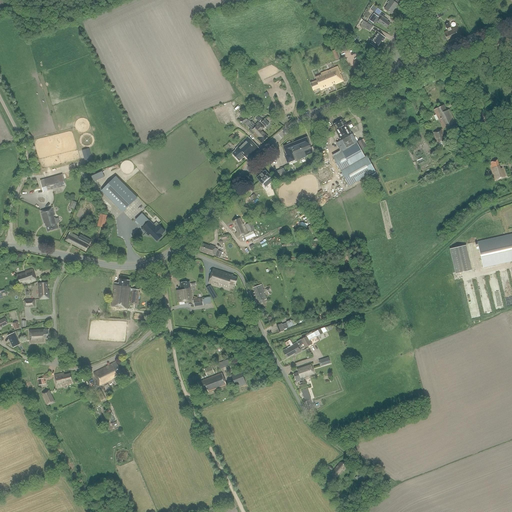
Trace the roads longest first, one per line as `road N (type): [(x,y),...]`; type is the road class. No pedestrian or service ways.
road 1 (residential): [(359,460),(305,413),(239,274),(181,244)]
road 2 (tertiary): [(181,244),(282,134),(388,77),(396,65)]
road 3 (unclassified): [(9,245),(26,157),(0,98)]
road 4 (unclassified): [(511,167),(443,51)]
road 5 (residential): [(57,364),(101,363),(169,324)]
road 6 (track): [(242,511),(190,402)]
